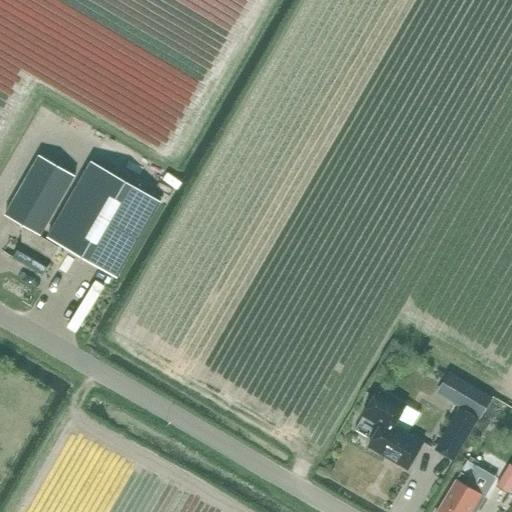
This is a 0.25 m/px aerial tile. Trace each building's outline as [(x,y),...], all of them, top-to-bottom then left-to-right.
[(59,247),(41,237),(75,176),(39,156),(5,215),(23,226),(22,242),(12,259),(43,277),(59,247)] [(162,203),(90,162),(47,238),(118,279),(162,203)] [(450,372),(443,383),(457,392),(451,403),(460,408),(462,406),(480,417),(492,397),(450,372)] [(405,405),(377,390),(363,416),(380,425),(369,447),(408,468),(424,442),(394,426),(405,405)] [(435,451),(453,462),(480,417),(462,406),(460,408),(435,451)] [(469,461),(462,474),(471,479),(478,467),(469,461)] [(501,479),(497,486),(508,493),(511,485),(511,466),(509,465),(501,479)] [(484,498),(465,487),(471,479),(462,474),(438,511),(470,511),(474,505),(478,508),(484,498)]
